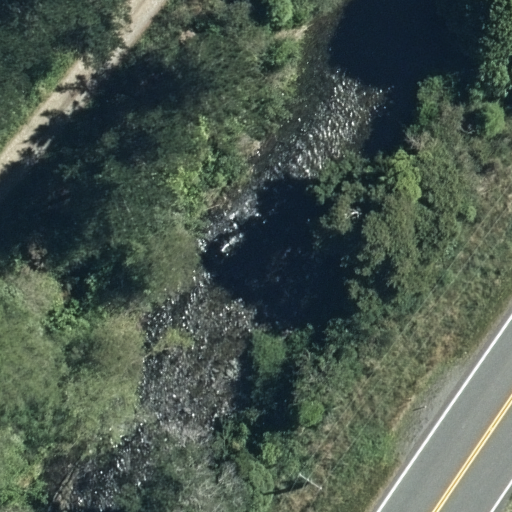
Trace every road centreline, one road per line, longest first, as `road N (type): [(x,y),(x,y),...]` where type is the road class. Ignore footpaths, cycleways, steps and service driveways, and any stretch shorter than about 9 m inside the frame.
road 1 (unclassified): [(0,174),(139,0)]
road 2 (trunk): [(408,511),(511,365)]
